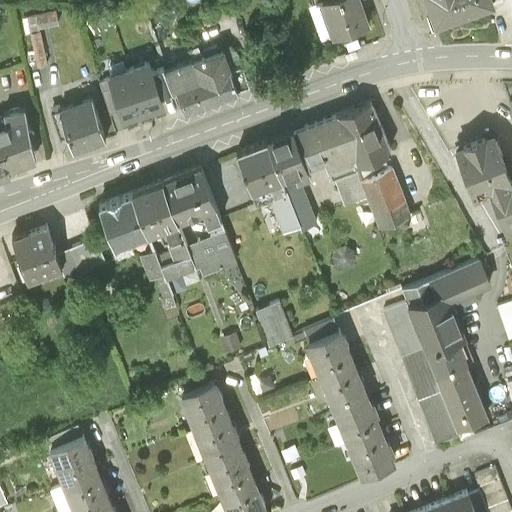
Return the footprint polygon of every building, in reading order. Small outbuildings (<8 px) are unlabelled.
[(320,0),(319,0),(332,36),(369,23),(360,0),(320,0)] [(421,0),(430,21),(486,0),(421,0)] [(53,9),(39,12),(42,25),(56,22),(53,9)] [(196,13),(180,19),(184,31),(200,25),(196,13)] [(41,27),(30,29),(36,61),(47,59),(41,27)] [(209,76),(217,97),(237,89),(222,48),(195,58),(202,79),(209,76)] [(202,79),(195,58),(167,68),(173,86),(177,85),(185,108),(217,97),(209,76),(202,79)] [(130,67),(144,110),(163,104),(160,93),(151,68),(149,61),(130,67)] [(163,64),(151,68),(160,93),(172,89),(163,64)] [(144,110),(130,67),(110,74),(112,78),(121,108),(124,116),(144,110)] [(112,78),(101,82),(110,112),(121,108),(112,78)] [(91,96),(60,108),(75,149),(106,138),(91,96)] [(369,99),(335,112),(354,162),(389,149),(369,99)] [(0,113),(0,138),(12,171),(25,167),(34,153),(32,138),(35,134),(33,127),(29,125),(26,109),(0,113)] [(357,167),(354,162),(335,112),(291,129),(305,165),(324,158),(331,178),(333,177),(357,167)] [(291,129),(267,138),(285,186),(299,222),(302,228),(315,223),(299,181),(297,182),(295,178),(308,172),(305,165),(291,129)] [(463,142),(454,145),(455,147),(472,188),(486,183),(499,216),(501,216),(505,225),(511,221),(511,167),(508,169),(493,130),(485,133),(484,132),(463,140),(463,142)] [(0,175),(12,171),(0,138),(0,175)] [(267,138),(237,150),(250,186),(270,179),(275,190),(285,186),(267,138)] [(200,164),(171,175),(186,214),(204,208),(209,221),(220,217),(200,164)] [(357,167),(333,177),(344,204),(368,195),(361,178),(357,167)] [(361,178),(368,195),(380,226),(408,215),(391,170),(387,168),(361,178)] [(177,217),(186,214),(171,175),(131,190),(146,229),(161,224),(174,257),(190,251),(186,242),(177,217)] [(275,190),(269,193),(283,229),(299,222),(285,186),(275,190)] [(113,242),(146,229),(131,190),(98,203),(113,242)] [(48,224),(14,236),(28,274),(60,263),(61,262),(56,249),(48,224)] [(198,258),(200,264),(202,270),(235,258),(223,227),(197,237),(203,252),(198,258)] [(97,234),(70,244),(79,269),(82,268),(106,259),(97,234)] [(190,251),(195,265),(200,264),(198,258),(203,252),(197,237),(186,242),(190,251)] [(70,244),(56,249),(61,262),(60,263),(64,275),(79,269),(70,244)] [(353,249),(345,246),(336,250),(333,258),(336,267),(345,270),(354,265),(356,257),(353,249)] [(155,248),(141,254),(150,276),(157,273),(160,281),(159,282),(164,294),(171,291),(166,276),(160,262),(155,248)] [(174,257),(160,262),(166,276),(195,265),(190,251),(174,257)] [(408,304),(411,310),(441,297),(443,303),(449,301),(493,282),(481,255),(430,279),(402,289),(408,304)] [(176,302),(171,291),(164,294),(161,295),(165,306),(176,302)] [(441,297),(411,310),(459,425),(490,412),(460,339),(464,337),(449,301),(443,303),(441,297)] [(278,298),(255,307),(269,343),(292,333),(278,298)] [(511,334),(511,301),(501,305),(511,334)] [(411,310),(408,304),(387,313),(436,434),(459,425),(411,310)] [(307,334),(308,338),(337,326),(333,316),(304,328),(307,334)] [(308,338),(322,372),(353,360),(339,326),(337,326),(308,338)] [(307,334),(304,328),(292,333),(295,339),(307,334)] [(235,329),(221,335),(227,348),(240,343),(235,329)] [(322,372),(335,405),(366,392),(353,360),(322,372)] [(275,386),(269,372),(259,376),(265,390),(275,386)] [(196,423),(227,411),(213,378),(183,389),(196,423)] [(335,405),(347,438),(379,425),(366,392),(335,405)] [(209,455),(240,443),(227,411),(196,423),(209,455)] [(83,431),(79,421),(49,433),(53,443),(83,431)] [(392,459),(379,425),(347,438),(360,471),(392,459)] [(66,476),(96,464),(90,450),(93,449),(89,439),(86,440),(83,431),(53,443),(66,476)] [(222,489),(253,477),(240,443),(209,455),(222,489)] [(299,454),(294,443),(282,448),(287,459),(299,454)] [(305,471),(301,463),(292,467),(296,475),(305,471)] [(96,464),(66,476),(79,509),(109,496),(105,488),(108,487),(105,479),(103,479),(96,464)] [(511,511),(511,510),(496,469),(477,476),(490,511),(511,511)] [(253,477),(222,489),(230,511),(260,511),(266,510),(253,477)] [(447,497),(452,511),(475,511),(467,489),(447,497)] [(109,496),(79,509),(80,511),(118,511),(116,505),(113,506),(109,496)] [(452,511),(447,497),(427,505),(429,511),(452,511)]
